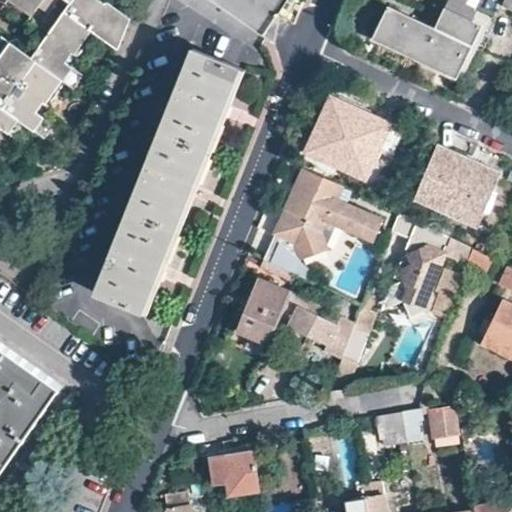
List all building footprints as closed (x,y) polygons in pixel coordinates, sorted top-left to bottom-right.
[(22,0),(24,1),(41,13),(50,0),(68,0),(73,3),(34,58),(18,47),(0,68),(0,69),(4,74),(0,78),(0,124),(15,136),(27,123),(42,134),(53,121),(30,105),(36,97),(42,101),(60,78),(72,87),(83,74),(61,57),(68,48),(73,51),(89,30),(118,50),(128,17),(109,4),(103,12),(94,4),(96,0),(22,0)] [(442,0),(430,26),(380,2),(365,36),(429,66),(432,60),(454,70),(479,18),(462,9),(465,0),(442,0)] [(511,0),(503,0),(502,3),(511,8),(511,0)] [(237,66),(194,48),(96,291),(143,311),(237,66)] [(367,180),(380,151),(392,128),(334,100),(310,151),(355,174),(367,180)] [(392,128),(380,151),(392,157),(403,133),(392,128)] [(442,205),(465,160),(437,145),(413,199),(440,211),(442,205)] [(440,211),(444,214),(474,229),(501,177),(465,160),(442,205),(440,211)] [(338,194),(341,189),(305,173),(286,213),(266,258),(307,278),(311,266),(302,258),(301,257),(332,245),(322,229),(328,218),(375,240),(386,215),(338,194)] [(398,301),(434,313),(458,241),(417,227),(401,278),(405,279),(398,301)] [(474,252),(467,268),(488,278),(495,262),(490,259),(474,252)] [(511,270),(510,270),(503,286),(511,290),(511,270)] [(239,327),(271,341),(280,321),(294,292),(295,290),(260,275),(239,327)] [(326,349),(343,356),(363,304),(360,303),(341,294),(329,319),(308,309),(311,300),(303,297),(294,292),(280,321),(289,326),(328,344),(326,349)] [(511,350),(511,306),(505,303),(490,335),(485,332),(484,337),(506,348),(511,350)] [(0,393),(4,396),(0,401),(0,470),(61,384),(0,340),(0,393)] [(458,431),(454,408),(420,414),(423,436),(441,433),(458,431)] [(260,491),(255,453),(212,460),(217,486),(229,484),(231,496),(260,491)] [(387,511),(385,493),(366,497),(368,511),(387,511)] [(297,511),(316,511),(314,494),(296,497),(297,511)] [(368,511),(366,497),(343,501),(345,511),(368,511)] [(511,511),(511,499),(476,506),(477,511),(511,511)]
